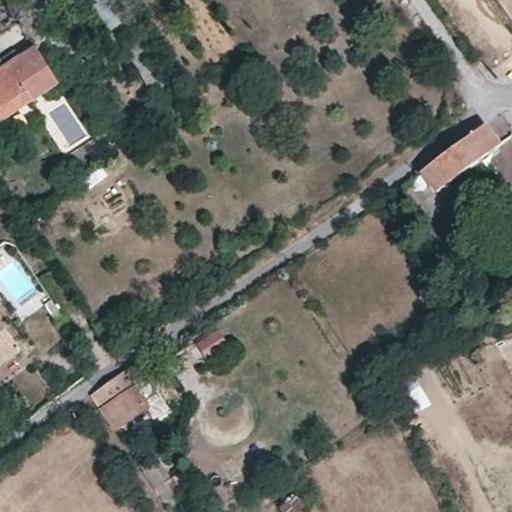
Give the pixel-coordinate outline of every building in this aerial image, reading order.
[(0,123),(60,85),(36,48),(0,72),(0,123)] [(500,146),(487,127),(423,173),(412,181),(425,200),(500,146)] [(67,158),(81,180),(111,160),(96,139),(67,158)] [(0,373),(25,355),(0,321),(0,373)] [(219,328),(196,344),(205,356),(227,341),(219,328)] [(92,396),(93,398),(117,431),(151,407),(158,417),(170,410),(138,365),(111,383),(92,396)] [(141,467),(170,509),(177,504),(173,497),(186,488),(177,476),(172,479),(157,457),(141,467)] [(305,511),(296,497),(280,508),(282,511),(305,511)]
